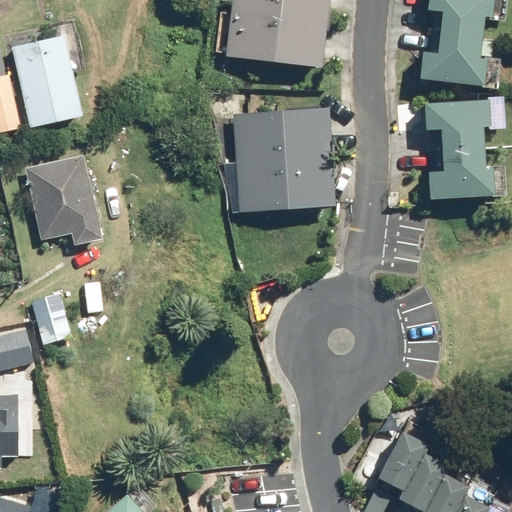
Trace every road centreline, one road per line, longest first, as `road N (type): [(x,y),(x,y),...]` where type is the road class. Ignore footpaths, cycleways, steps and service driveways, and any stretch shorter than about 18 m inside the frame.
road 1 (residential): [(376,0),(374,179),(340,340)]
road 2 (residential): [(340,340),(323,410),(333,511)]
